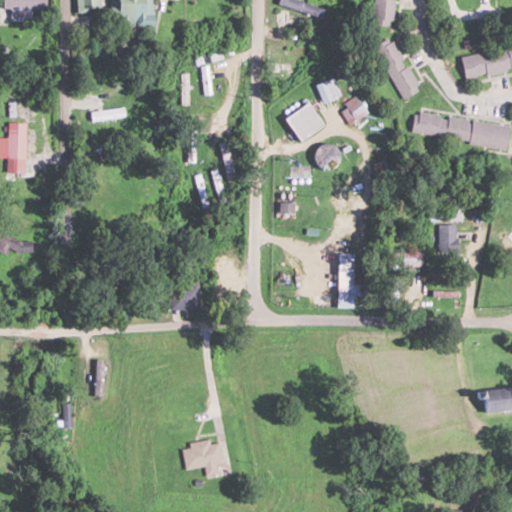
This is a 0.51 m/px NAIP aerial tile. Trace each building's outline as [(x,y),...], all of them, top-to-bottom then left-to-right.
[(11,0),(12,8),(43,8),(43,0),(11,0)] [(96,0),(72,0),(72,11),(97,11),(96,0)] [(110,0),(111,26),(148,26),(148,0),(110,0)] [(374,0),(373,23),(395,25),(395,0),(374,0)] [(420,90),(393,36),(374,45),(401,99),(420,90)] [(464,77),(511,69),(511,44),(460,53),(464,77)] [(292,71),(292,49),(271,49),(271,71),(292,71)] [(326,94),(329,92),(333,99),(341,94),(330,78),(320,85),(326,94)] [(368,113),(356,96),(338,109),(350,125),(368,113)] [(282,118),(297,141),(322,124),(307,101),(282,118)] [(88,121),(122,121),(122,109),(88,109),(88,121)] [(505,148),(509,124),(414,111),(411,134),(505,148)] [(25,123),(3,122),(1,173),(23,173),(25,123)] [(278,212),(292,213),(292,203),(278,203),(278,212)] [(456,224),(437,224),(437,252),(456,252),(456,224)] [(396,268),(422,267),(422,252),(389,252),(390,301),(397,301),(396,268)] [(337,258),(337,298),(353,298),(353,258),(337,258)] [(456,282),(456,266),(432,266),(432,282),(456,282)] [(199,309),(199,277),(170,277),(170,309),(199,309)] [(100,350),(91,350),(91,379),(100,379),(100,350)] [(511,387),(479,389),(481,411),(511,409),(511,387)] [(221,463),(217,440),(178,446),(182,469),(202,466),(204,477),(214,475),(212,464),(221,463)]
